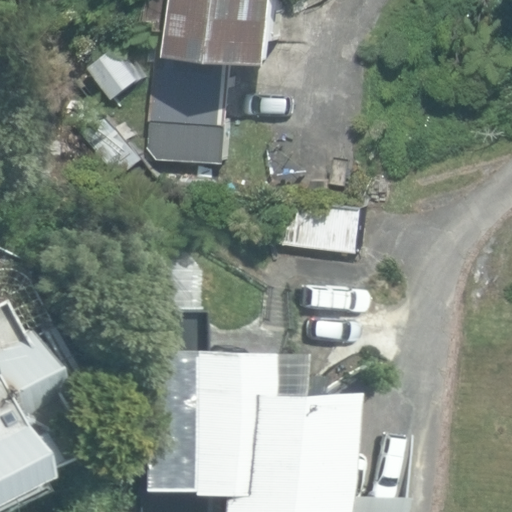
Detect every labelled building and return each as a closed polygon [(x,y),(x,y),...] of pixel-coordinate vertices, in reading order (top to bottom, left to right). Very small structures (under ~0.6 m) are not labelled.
[(154,117),(229,122),(233,55),(286,58),(290,0),(185,0),(184,29),(160,27),(154,117)] [(152,157),(228,161),(229,124),(154,120),(152,157)] [(281,241),(361,250),(366,207),(285,199),(281,241)] [(203,511),(331,511),(332,384),(242,385),(243,341),(187,341),(187,303),(127,303),(126,483),(203,483),(203,511)] [(0,476),(69,440),(0,311),(0,476)] [(398,511),(399,494),(332,494),(331,511),(398,511)]
